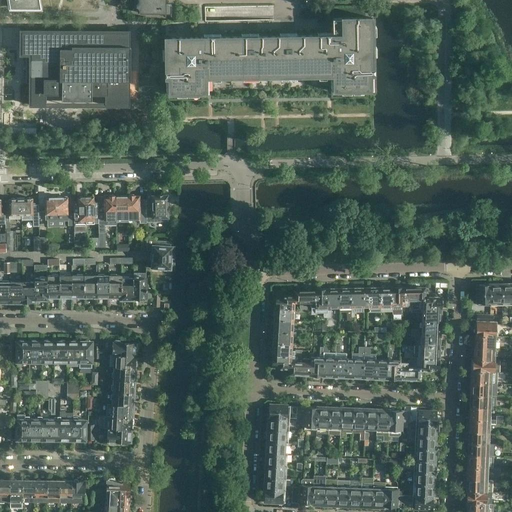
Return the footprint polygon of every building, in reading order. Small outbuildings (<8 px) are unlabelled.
[(138,0),(139,3),(136,6),(139,9),(139,13),(171,13),(171,4),(165,4),(166,1),(165,0),(138,0)] [(164,21),(165,93),(165,94),(166,94),(176,94),(177,94),(177,93),(177,90),(196,90),(196,92),(197,93),(341,91),(342,91),(342,90),(342,88),(361,87),(361,90),(362,91),(373,91),(373,90),(374,90),(372,18),(372,17),(371,17),(165,20),(164,20),(164,21)] [(130,81),(130,47),(128,47),(128,32),(21,31),(21,49),(21,54),(25,54),(25,83),(30,83),(30,105),(46,105),(46,92),(61,93),(61,100),(92,101),(92,93),(104,93),(104,105),(127,106),(128,81),(130,81)] [(127,195),(127,196),(128,220),(139,219),(139,223),(146,223),(145,208),(139,208),(139,196),(135,196),(135,195),(134,195),(133,194),(130,195),(128,195),(127,195)] [(116,222),(115,196),(114,196),(113,195),(110,195),(109,196),(107,196),(107,197),(103,197),(103,207),(98,207),(98,233),(99,233),(105,233),(105,227),(116,227),(116,222)] [(86,223),(85,197),(84,197),(81,196),(79,197),(77,197),(78,214),(74,214),(74,226),(74,235),(79,235),(79,223),(86,223)] [(86,197),(85,197),(86,223),(94,223),(93,197),(92,197),(89,196),(86,197)] [(128,220),(127,196),(123,196),(121,196),(120,196),(115,196),(116,222),(128,222),(128,220)] [(167,206),(167,205),(167,204),(169,204),(169,197),(167,197),(167,196),(162,196),(157,196),(157,198),(152,198),(152,208),(146,209),(147,222),(168,221),(167,211),(167,206)] [(67,197),(55,198),(56,220),(64,220),(64,221),(68,221),(68,226),(74,226),(74,214),(68,214),(67,197)] [(21,219),(21,199),(15,199),(14,198),(11,198),(10,199),(8,199),(8,202),(1,202),(1,215),(5,215),(5,223),(6,223),(6,231),(7,251),(13,251),(13,231),(10,231),(10,219),(21,219)] [(39,204),(33,205),(32,198),(30,199),(29,198),(27,198),(26,199),(21,199),(21,219),(21,220),(33,219),(33,226),(39,226),(39,204)] [(56,220),(55,198),(44,198),(45,221),(56,220)] [(98,250),(98,238),(88,239),(89,251),(98,250)] [(157,239),(147,239),(147,250),(153,250),(152,253),(151,260),(152,260),(151,268),(162,268),(163,269),(167,270),(168,269),(173,269),(174,247),(156,246),(157,239)] [(60,297),(60,276),(47,276),(47,279),(47,297),(52,297),(53,298),(57,298),(58,297),(60,297)] [(72,297),(72,276),(60,276),(60,297),(65,297),(66,298),(69,298),(70,297),(72,297)] [(85,297),(85,276),(72,276),(72,297),(77,297),(78,298),(81,298),(82,297),(85,297)] [(97,297),(96,276),(85,276),(85,297),(87,297),(88,298),(91,298),(92,297),(97,297)] [(109,297),(109,276),(96,276),(97,297),(99,297),(100,298),(103,298),(104,297),(109,297)] [(121,299),(121,278),(121,276),(109,276),(109,297),(110,297),(111,298),(115,298),(116,297),(121,297),(121,299)] [(0,302),(9,303),(9,282),(2,282),(2,277),(0,277),(0,302)] [(134,299),(134,278),(121,278),(121,299),(122,299),(123,301),(127,301),(128,299),(134,299)] [(146,278),(134,278),(134,299),(140,299),(141,301),(144,301),(145,299),(146,299),(150,299),(151,297),(151,293),(150,292),(146,292),(146,288),(148,286),(148,285),(147,284),(146,283),(146,282),(146,278)] [(47,299),(47,297),(47,279),(34,279),(34,282),(35,299),(40,299),(41,301),(44,301),(45,299),(47,299)] [(22,303),(22,282),(9,282),(9,303),(22,303)] [(35,302),(35,299),(34,282),(22,282),(22,303),(30,303),(30,302),(35,302)] [(511,304),(511,284),(501,285),(502,305),(511,304)] [(489,305),(489,285),(477,285),(478,305),(489,305)] [(502,305),(501,285),(489,285),(489,305),(502,305)] [(380,307),(379,287),(374,288),(373,286),(370,287),(369,288),(363,288),(363,297),(367,297),(368,306),(367,306),(368,307),(368,312),(376,312),(376,318),(380,318),(380,312),(380,307)] [(381,287),(379,287),(380,307),(380,312),(392,312),(392,307),(391,287),(386,287),(385,286),(382,286),(381,287)] [(397,287),(391,287),(392,307),(392,312),(392,315),(401,315),(401,306),(402,306),(405,306),(404,288),(404,287),(402,287),(401,286),(398,286),(397,287)] [(340,308),(339,288),(338,288),(336,287),(333,287),(332,289),(326,289),(327,308),(340,308)] [(340,288),(339,288),(340,308),(340,312),(346,312),(346,321),(352,321),(351,317),(351,312),(351,307),(351,288),(345,288),(344,287),(341,287),(340,288)] [(352,288),(351,288),(351,307),(351,312),(354,312),(364,312),(364,307),(368,307),(367,306),(368,306),(367,297),(363,297),(363,288),(361,288),(360,287),(357,287),(356,288),(352,288)] [(327,308),(326,289),(321,289),(320,288),(317,288),(316,289),(314,289),(314,290),(315,314),(323,314),(323,318),(327,318),(327,311),(327,308)] [(424,288),(404,288),(405,306),(407,306),(409,304),(409,300),(418,300),(422,299),(424,299),(424,297),(424,288)] [(315,314),(314,290),(294,291),(294,296),(294,303),(310,302),(309,306),(312,308),(312,309),(311,309),(310,315),(315,315),(315,314)] [(293,309),(294,303),(294,296),(281,295),(280,294),(278,294),(277,295),(275,295),(275,297),(274,298),(274,301),(275,302),(274,308),(293,309)] [(422,309),(441,310),(441,305),(443,304),(443,301),(442,300),(442,298),(441,298),(441,294),(432,294),(432,298),(424,297),(424,299),(422,299),(422,303),(422,309)] [(293,322),(293,309),(274,308),(274,313),(273,314),(273,317),(274,318),(274,320),(293,322)] [(441,316),(441,310),(422,309),(421,321),(441,322),(441,321),(442,320),(442,317),(441,316)] [(292,333),(293,322),(274,320),(274,321),(273,322),(272,325),(273,326),(273,332),(292,333)] [(441,324),(441,322),(421,321),(421,334),(440,335),(440,329),(442,328),(442,325),(441,324)] [(475,334),(475,335),(479,335),(495,336),(496,324),(475,323),(476,323),(476,329),(474,330),(474,333),(475,334)] [(291,345),(292,333),(273,332),(273,337),(272,338),(271,341),(273,342),(272,344),(291,345)] [(440,339),(440,335),(421,334),(420,346),(440,347),(440,345),(441,344),(441,341),(440,339)] [(499,336),(495,336),(479,335),(475,335),(475,341),(474,342),(474,345),(475,346),(475,347),(495,348),(499,349),(499,336)] [(225,339),(225,344),(225,346),(233,347),(234,339),(225,339)] [(29,363),(29,342),(24,342),(23,341),(19,340),(18,342),(16,342),(16,363),(29,363)] [(42,363),(42,342),(36,342),(35,340),(31,340),(30,342),(29,342),(29,363),(42,363)] [(54,363),(54,342),(49,342),(47,340),(44,340),(42,342),(42,363),(54,363)] [(66,363),(66,342),(65,342),(64,340),(60,340),(59,342),(54,342),(54,363),(66,363)] [(79,362),(79,342),(78,342),(77,340),(73,340),(71,342),(66,342),(66,363),(79,362)] [(84,342),(79,342),(79,362),(92,362),(91,342),(90,342),(89,340),(85,340),(84,342)] [(112,355),(115,355),(133,356),(133,352),(134,352),(136,350),(136,345),(134,343),(120,342),(121,342),(119,340),(115,340),(113,342),(112,342),(112,355)] [(94,344),(94,354),(106,354),(106,350),(100,350),(100,349),(99,349),(99,344),(94,344)] [(294,357),(294,350),(291,350),(291,345),(272,344),(272,345),(271,346),(271,349),(272,350),(272,356),(294,357)] [(8,351),(4,352),(4,356),(9,356),(15,356),(14,345),(8,345),(8,351)] [(335,377),(335,353),(328,353),(328,346),(324,345),(324,348),(323,355),(323,357),(323,377),(328,377),(329,378),(332,378),(333,377),(335,377)] [(336,345),(335,353),(335,377),(340,377),(341,379),(344,379),(345,378),(346,378),(346,377),(347,359),(347,358),(346,358),(347,353),(340,353),(340,345),(336,345)] [(440,348),(440,347),(420,346),(419,357),(423,358),(439,358),(439,353),(441,352),(441,349),(440,348)] [(363,378),(364,359),(364,348),(359,347),(359,354),(352,354),(351,359),(351,377),(350,377),(350,378),(352,378),(353,379),(356,379),(357,378),(363,378)] [(494,360),(495,348),(475,347),(475,348),(474,349),(473,353),(475,354),(474,359),(485,360),(494,360)] [(375,379),(376,360),(376,355),(369,354),(370,348),(364,348),(364,359),(363,378),(368,378),(369,380),(372,380),(373,379),(375,379)] [(136,356),(133,356),(115,355),(114,367),(135,368),(135,367),(136,366),(137,363),(135,362),(136,356)] [(290,369),(290,362),(298,362),(298,357),(294,357),(272,356),(272,361),(270,362),(270,365),(271,366),(271,368),(273,368),(274,369),(276,369),(277,368),(290,369)] [(323,377),(323,357),(311,357),(311,359),(310,375),(310,376),(311,376),(312,377),(315,378),(317,376),(323,377)] [(439,364),(439,358),(423,358),(419,357),(419,367),(419,370),(420,370),(433,370),(433,371),(436,371),(437,371),(438,371),(439,369),(440,368),(440,365),(439,364)] [(310,375),(311,359),(303,359),(303,362),(298,362),(290,362),(290,369),(290,374),(310,375)] [(499,360),(494,360),(485,360),(474,359),(472,359),(472,360),(471,361),(471,365),(472,366),(472,371),(497,372),(497,373),(499,373),(499,360)] [(387,379),(388,360),(376,360),(375,379),(376,379),(377,380),(380,380),(381,379),(387,379)] [(399,378),(399,362),(399,361),(388,360),(387,379),(392,379),(393,381),(396,381),(397,380),(399,380),(399,378)] [(419,379),(420,370),(419,370),(419,367),(407,367),(407,362),(399,362),(399,378),(419,379)] [(135,374),(135,368),(114,367),(113,380),(134,381),(134,379),(136,379),(136,375),(135,374)] [(497,384),(497,373),(497,372),(472,371),(472,376),(470,378),(470,381),(471,382),(471,383),(491,384),(497,384)] [(134,386),(134,381),(113,380),(113,392),(133,393),(134,392),(135,391),(135,387),(134,386)] [(470,385),(470,389),(471,390),(471,395),(491,396),(496,396),(497,384),(491,384),(471,383),(471,384),(470,385)] [(133,395),(133,393),(113,392),(112,404),(133,405),(133,400),(135,399),(135,396),(133,395)] [(496,396),(491,396),(471,395),(471,400),(469,401),(469,405),(470,406),(470,407),(490,408),(495,408),(496,396)] [(133,407),(133,405),(112,404),(111,416),(132,417),(132,412),(134,412),(134,408),(133,407)] [(269,405),(268,418),(288,419),(289,406),(269,405)] [(73,440),(73,419),(65,419),(65,414),(65,406),(60,406),(60,419),(57,419),(57,440),(65,440),(66,441),(70,441),(71,440),(73,440)] [(316,427),(317,407),(305,407),(304,427),(316,427)] [(328,428),(329,408),(317,407),(316,427),(328,428)] [(490,408),(470,407),(470,408),(469,409),(469,412),(470,414),(470,419),(490,420),(490,408)] [(328,428),(328,434),(340,435),(341,408),(329,408),(328,428)] [(351,432),(353,409),(341,408),(340,435),(340,437),(341,437),(341,436),(346,437),(346,432),(351,432)] [(364,429),(364,409),(353,409),(351,432),(360,432),(359,439),(363,440),(364,432),(364,429)] [(376,430),(377,410),(364,409),(364,429),(376,430)] [(388,435),(388,410),(377,410),(376,430),(376,435),(384,435),(384,437),(382,437),(382,441),(387,442),(388,435)] [(400,434),(401,411),(388,410),(388,435),(399,436),(400,434)] [(437,412),(417,412),(416,424),(436,424),(437,412)] [(28,435),(29,419),(24,419),(24,415),(16,415),(16,419),(16,439),(17,439),(18,441),(22,441),(23,439),(28,439),(28,435)] [(132,419),(132,417),(111,416),(111,429),(131,430),(132,425),(133,424),(133,420),(132,419)] [(288,431),(288,419),(268,418),(268,430),(288,431)] [(41,439),(41,419),(29,419),(28,435),(28,439),(30,439),(31,441),(35,441),(36,439),(41,439)] [(57,419),(41,419),(41,439),(43,439),(44,441),(48,441),(49,440),(57,440),(57,419)] [(86,419),(73,419),(73,440),(78,440),(79,441),(83,441),(84,440),(85,440),(86,419)] [(489,432),(490,420),(470,419),(470,424),(468,425),(468,429),(469,430),(469,431),(489,432)] [(435,449),(436,424),(416,424),(415,448),(435,449)] [(99,428),(94,428),(87,428),(87,440),(93,440),(93,433),(99,433),(99,428)] [(13,440),(13,430),(7,429),(7,430),(3,430),(3,435),(8,436),(7,440),(13,440)] [(131,441),(131,436),(129,434),(129,430),(131,431),(131,430),(111,429),(108,429),(107,442),(108,442),(110,444),(113,444),(115,442),(129,443),(131,441)] [(287,443),(288,431),(268,430),(267,442),(287,443)] [(489,444),(489,432),(469,431),(469,432),(468,433),(468,436),(469,438),(469,443),(489,444)] [(286,455),(287,443),(267,442),(266,454),(286,455)] [(467,449),(467,453),(468,454),(468,455),(488,456),(494,456),(494,444),(489,444),(469,443),(469,448),(467,449)] [(434,461),(435,449),(415,448),(414,460),(434,461)] [(286,467),(286,455),(266,454),(266,466),(286,467)] [(494,456),(488,456),(468,455),(468,456),(467,457),(467,460),(468,462),(468,467),(488,468),(493,468),(494,456)] [(434,473),(434,461),(414,460),(414,472),(434,473)] [(285,479),(286,467),(266,466),(265,478),(285,479)] [(487,480),(488,468),(468,467),(468,472),(466,473),(466,477),(467,478),(467,479),(487,480)] [(433,485),(434,473),(414,472),(413,484),(433,485)] [(361,486),(360,506),(372,506),(373,486),(373,482),(373,478),(361,477),(361,481),(361,486)] [(107,480),(106,492),(129,492),(130,481),(116,481),(116,480),(114,478),(109,478),(107,480)] [(284,491),(285,479),(265,478),(264,490),(284,491)] [(0,500),(10,501),(10,480),(4,480),(3,479),(0,479),(0,500)] [(22,501),(23,480),(16,480),(15,479),(13,479),(11,480),(10,480),(10,501),(22,501)] [(35,501),(35,480),(29,480),(27,479),(25,479),(24,480),(23,480),(22,501),(35,501)] [(47,501),(47,480),(41,480),(40,479),(38,479),(36,480),(35,480),(35,501),(47,501)] [(59,501),(60,481),(54,481),(52,479),(50,479),(49,480),(47,480),(47,501),(59,501)] [(300,483),(299,503),(300,504),(312,504),(313,479),(303,479),(300,481),(300,483)] [(313,479),(312,504),(324,504),(324,505),(325,484),(325,480),(313,479)] [(492,480),(487,480),(467,479),(467,480),(466,481),(466,484),(467,486),(467,491),(487,492),(492,492),(492,480)] [(72,501),(72,481),(66,481),(65,480),(62,480),(61,481),(60,481),(59,501),(72,501)] [(73,481),(72,481),(72,501),(85,502),(85,500),(85,491),(85,481),(78,481),(77,480),(75,480),(73,481)] [(349,485),(348,506),(360,506),(361,486),(361,481),(349,481),(349,485)] [(384,507),(385,487),(385,483),(373,482),(373,486),(372,506),(384,507)] [(336,505),(337,485),(325,484),(324,505),(336,505)] [(433,497),(433,485),(413,484),(413,496),(433,497)] [(348,506),(349,485),(337,485),(336,505),(348,506)] [(396,507),(397,487),(385,487),(384,507),(396,507)] [(284,503),(284,491),(264,490),(264,502),(284,503)] [(492,492),(487,492),(467,491),(466,496),(465,497),(465,501),(466,502),(466,503),(468,503),(491,504),(492,492)] [(129,494),(129,492),(106,492),(107,492),(107,504),(128,505),(129,499),(130,498),(130,496),(129,494)] [(405,495),(404,501),(413,501),(412,508),(432,509),(433,497),(413,496),(405,495)] [(493,511),(494,504),(491,504),(468,503),(468,508),(467,509),(466,511),(493,511)]
